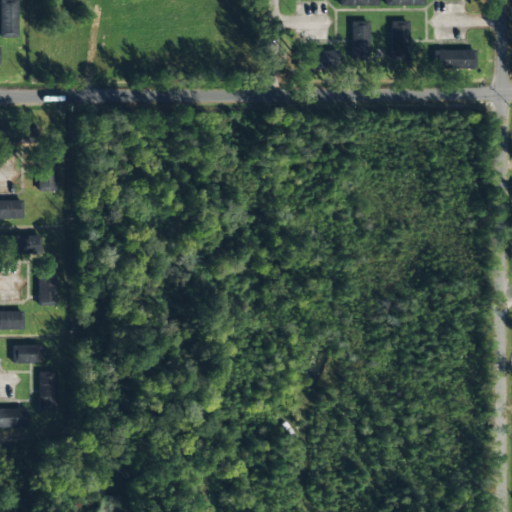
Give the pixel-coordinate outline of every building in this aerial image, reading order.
[(0,0),(0,38),(16,38),(15,0),(0,0)] [(350,21),(349,60),(368,60),(368,21),(350,21)] [(388,60),(405,60),(406,21),(389,21),(388,60)] [(337,69),(337,50),(299,51),(299,70),(337,69)] [(474,69),(474,50),(433,50),(433,69),(474,69)] [(0,144),(35,142),(33,124),(0,126),(0,144)] [(37,192),(54,191),(53,156),(37,156),(37,192)] [(20,200),(0,200),(0,219),(20,219),(20,200)] [(39,235),(0,237),(1,255),(39,254),(39,235)] [(54,306),(55,265),(37,265),(36,306),(54,306)] [(0,311),(0,330),(21,330),(21,311),(0,311)] [(10,363),(39,364),(39,345),(10,345),(10,363)] [(55,372),(37,372),(37,411),(55,411),(55,372)] [(0,427),(26,428),(26,409),(0,408),(0,427)]
